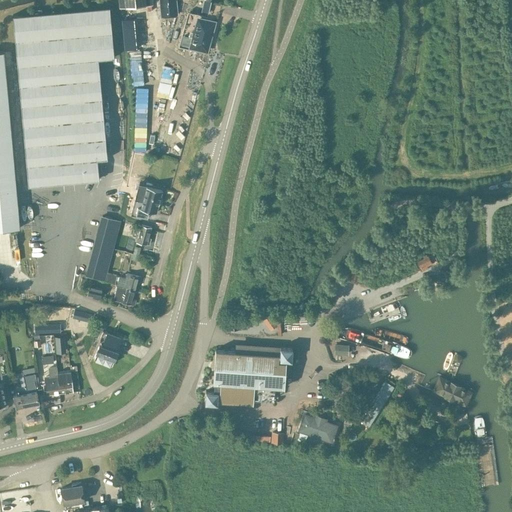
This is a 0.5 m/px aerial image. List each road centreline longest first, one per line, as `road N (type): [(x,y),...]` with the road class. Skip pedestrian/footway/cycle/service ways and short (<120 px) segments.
road 1 (residential): [(0,474),(29,474),(95,452),(171,410),(204,340),(205,266),(197,238)]
road 2 (tertiary): [(0,453),(118,420),(146,396),(176,321)]
road 3 (residential): [(151,295),(181,192),(209,132),(223,137)]
road 4 (unknown): [(161,333),(39,294),(0,270)]
road 5 (residential): [(55,408),(111,389),(176,321)]
road 6 (tertiary): [(223,137),(265,0)]
